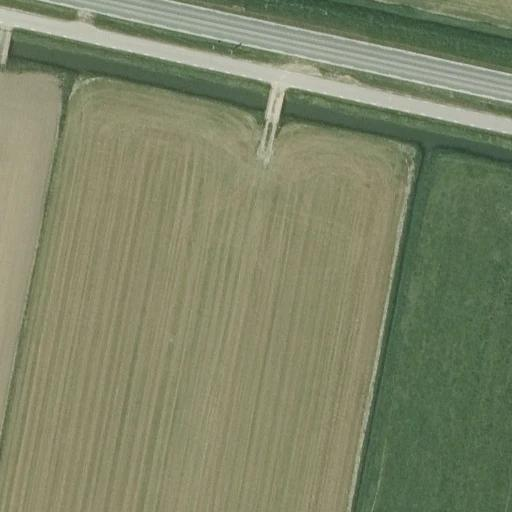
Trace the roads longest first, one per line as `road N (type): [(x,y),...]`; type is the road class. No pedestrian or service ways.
road 1 (unclassified): [(511,130),(0,17)]
road 2 (secondary): [(511,91),(100,0)]
